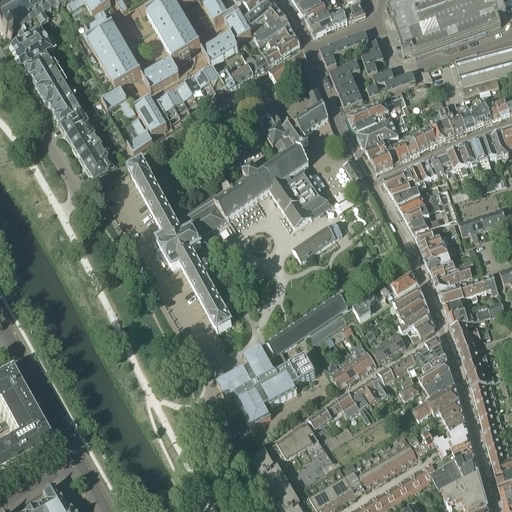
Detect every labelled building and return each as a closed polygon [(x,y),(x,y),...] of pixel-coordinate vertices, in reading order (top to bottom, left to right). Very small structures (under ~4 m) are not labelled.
[(20,40),(20,41),(23,39),(21,35),(25,33),(25,32),(29,30),(27,26),(35,21),(35,22),(36,22),(39,28),(46,24),(47,23),(46,23),(42,16),(55,9),(56,11),(63,8),(65,7),(70,3),(70,4),(72,3),(71,2),(69,0),(0,0),(0,33),(0,34),(4,41),(7,40),(8,41),(9,42),(11,41),(11,39),(11,37),(10,36),(15,33),(16,34),(17,36),(17,37),(18,37),(19,40),(20,40)] [(93,20),(94,19),(103,14),(95,0),(81,0),(66,9),(69,16),(85,6),(93,20)] [(116,94),(120,92),(122,90),(124,93),(136,114),(152,141),(167,132),(166,129),(170,127),(179,121),(189,116),(198,110),(197,108),(206,103),(215,97),(224,92),(227,97),(236,91),(229,81),(228,78),(227,77),(225,75),(218,80),(211,69),(238,53),(236,48),(230,38),(202,54),(170,0),(166,0),(113,31),(114,31),(111,33),(88,46),(116,94)] [(109,2),(112,0),(95,0),(103,14),(111,9),(107,3),(109,2)] [(112,0),(117,7),(122,15),(127,12),(120,0),(112,0)] [(178,0),(184,9),(195,3),(192,0),(178,0)] [(230,0),(230,1),(235,9),(241,4),(238,0),(230,0)] [(235,9),(238,14),(256,0),(238,0),(241,4),(235,9)] [(244,10),(251,19),(270,5),(266,0),(256,0),(238,14),(244,10)] [(290,1),(298,13),(319,0),(290,0),(290,1)] [(321,0),(319,0),(298,13),(303,21),(326,8),(321,0)] [(401,49),(402,51),(402,54),(401,54),(403,60),(414,56),(415,59),(501,30),(498,21),(507,18),(500,0),(393,0),(395,4),(387,7),(401,49)] [(238,14),(235,9),(230,1),(220,7),(217,1),(203,9),(215,28),(224,23),(236,16),(237,17),(238,16),(237,15),(238,14)] [(306,27),(330,14),(337,11),(337,8),(334,3),(326,8),(303,21),(306,27)] [(348,8),(350,12),(354,23),(365,19),(359,3),(348,8)] [(251,37),(255,35),(262,30),(259,27),(265,22),(276,14),(270,5),(251,19),(244,25),(244,24),(243,25),(251,37)] [(337,11),(330,14),(333,22),(337,31),(347,26),(344,19),(343,16),(340,9),(337,11)] [(348,18),(344,19),(347,26),(354,23),(350,12),(347,14),(348,18)] [(109,23),(103,14),(94,19),(99,27),(82,37),(88,46),(111,33),(106,25),(109,23)] [(259,27),(262,30),(266,28),(267,27),(273,24),(276,29),(285,23),(277,15),(277,14),(276,14),(265,22),(259,27)] [(306,27),(310,34),(321,28),(333,22),(330,14),(306,27)] [(236,16),(224,23),(238,46),(252,39),(251,37),(243,25),(238,16),(237,17),(236,16)] [(333,22),(321,28),(322,31),(321,33),(322,37),(337,31),(333,22)] [(255,55),(256,57),(259,60),(260,60),(267,71),(268,70),(262,60),(275,52),(294,40),(290,33),(285,23),(276,29),(273,24),(267,27),(266,28),(262,30),(255,35),(258,40),(254,43),(259,53),(255,55)] [(321,28),(310,34),(314,41),(322,37),(321,33),(322,31),(321,28)] [(23,39),(20,41),(21,43),(22,44),(17,47),(16,45),(8,49),(16,61),(15,62),(20,71),(27,67),(50,53),(49,53),(55,50),(50,41),(44,44),(38,34),(34,36),(33,33),(23,39)] [(365,37),(357,40),(361,49),(369,46),(365,37)] [(294,40),(275,52),(281,62),(299,51),(300,51),(295,42),(294,40)] [(357,40),(348,43),(351,53),(361,49),(357,40)] [(348,43),(338,47),(342,57),(351,53),(348,43)] [(476,55),(460,59),(461,62),(477,58),(477,59),(511,49),(511,44),(476,55)] [(367,50),(370,59),(380,55),(376,46),(367,50)] [(338,47),(329,51),(333,61),(342,57),(338,47)] [(496,82),(511,77),(511,49),(477,59),(477,58),(461,62),(457,64),(455,64),(462,92),(462,91),(464,100),(499,90),(496,82)] [(320,55),(324,64),(333,61),(329,51),(320,55)] [(262,60),(268,70),(281,62),(275,52),(262,60)] [(380,55),(370,59),(374,68),(383,64),(380,55)] [(314,111),(305,117),(283,132),(279,127),(280,127),(274,119),(270,122),(269,121),(258,129),(264,137),(272,149),(274,148),(283,160),(264,173),(261,169),(255,173),(252,168),(242,175),(245,180),(229,191),(226,185),(221,189),(224,194),(212,201),(212,202),(180,223),(177,218),(171,221),(150,182),(151,182),(142,166),(132,172),(128,174),(137,190),(137,189),(165,241),(157,245),(160,251),(163,258),(163,259),(164,260),(165,261),(169,268),(172,273),(181,269),(209,320),(208,320),(217,336),(232,328),(223,312),(223,313),(203,276),(209,273),(206,268),(200,271),(191,256),(201,250),(204,253),(206,254),(207,254),(208,253),(208,250),(203,241),(212,234),(219,244),(230,236),(226,230),(228,229),(226,225),(270,196),(295,233),(310,222),(311,223),(333,209),(329,203),(327,205),(321,197),(319,194),(305,173),(310,170),(298,152),(308,146),(303,139),(329,123),(323,108),(303,57),(269,80),(277,91),(300,75),(314,111)] [(256,57),(250,60),(259,76),(267,71),(260,60),(259,60),(256,57)] [(29,81),(32,86),(56,72),(52,65),(47,58),(22,73),(28,82),(29,81)] [(361,62),(365,71),(374,68),(370,59),(361,62)] [(244,65),(247,69),(254,79),(259,76),(250,60),(244,65)] [(333,61),(324,64),(327,73),(337,69),(333,61)] [(235,64),(232,65),(245,85),(254,79),(247,69),(242,72),(238,67),(237,68),(235,64)] [(232,65),(229,67),(234,74),(228,78),(229,81),(236,91),(245,85),(232,65)] [(356,66),(347,70),(351,79),(360,75),(356,66)] [(374,68),(365,71),(368,80),(377,77),(374,68)] [(347,70),(339,73),(343,83),(351,79),(347,70)] [(33,94),(38,103),(65,87),(56,72),(32,86),(36,93),(33,94)] [(329,77),(333,87),(343,83),(339,73),(329,77)] [(421,75),(425,86),(432,84),(428,73),(422,75),(421,75)] [(391,75),(381,78),(385,87),(394,84),(391,75)] [(412,77),(403,80),(406,90),(415,86),(412,77)] [(372,81),(375,90),(376,90),(376,91),(385,88),(385,87),(381,78),(372,81)] [(343,83),(346,92),(355,88),(351,79),(343,83)] [(403,80),(394,84),(398,93),(406,90),(403,80)] [(333,87),(337,96),(346,92),(343,83),(333,87)] [(398,93),(394,84),(385,87),(385,88),(388,97),(398,93)] [(46,110),(50,115),(73,101),(69,94),(65,87),(38,103),(43,112),(46,110)] [(346,92),(350,101),(359,97),(355,88),(346,92)] [(376,90),(375,90),(367,94),(370,103),(379,100),(376,91),(376,90)] [(505,91),(499,93),(501,101),(507,99),(505,91)] [(337,96),(341,105),(350,101),(346,92),(337,96)] [(101,105),(107,115),(120,107),(129,122),(136,118),(121,93),(101,105)] [(359,97),(350,101),(353,109),(363,106),(359,97)] [(436,113),(438,113),(443,111),(440,102),(438,99),(432,101),(436,113)] [(380,121),(382,127),(401,119),(409,116),(406,110),(405,107),(406,107),(403,100),(384,107),(389,117),(380,121)] [(57,131),(58,131),(82,115),(73,101),(50,115),(53,121),(52,122),(57,131)] [(350,101),(341,105),(344,113),(353,109),(350,101)] [(490,110),(486,111),(492,126),(501,123),(495,108),(494,103),(488,105),(490,110)] [(505,105),(495,108),(501,123),(510,120),(506,110),(505,105)] [(348,122),(352,132),(380,121),(389,117),(384,107),(366,114),(348,122)] [(466,107),(455,111),(457,116),(459,116),(468,112),(466,107)] [(484,107),(475,110),(483,129),(492,126),(486,111),(484,107)] [(473,115),(470,117),(476,132),(483,129),(475,110),(471,111),(473,115)] [(64,141),(86,129),(84,126),(92,120),(87,112),(82,115),(58,131),(62,137),(61,137),(62,138),(64,141)] [(442,123),(439,124),(446,144),(454,141),(446,120),(450,119),(448,112),(439,115),(442,123)] [(468,112),(459,116),(466,136),(476,132),(470,117),(469,117),(469,116),(468,112)] [(453,118),(450,119),(446,120),(454,141),(466,136),(459,116),(457,116),(455,117),(457,122),(454,123),(453,118)] [(401,119),(382,127),(356,139),(362,150),(365,156),(366,156),(383,148),(399,141),(397,137),(403,134),(407,132),(404,125),(401,119)] [(352,132),(356,139),(382,127),(380,121),(352,132)] [(140,140),(127,148),(134,160),(153,147),(138,122),(132,126),(140,140)] [(430,128),(432,133),(437,148),(446,144),(439,124),(430,128)] [(71,152),(71,153),(93,140),(90,135),(89,136),(85,129),(86,129),(64,141),(65,142),(68,148),(69,149),(71,152)] [(432,133),(422,137),(429,152),(437,148),(432,133)] [(501,138),(507,155),(511,152),(511,151),(511,135),(505,138),(501,138)] [(422,137),(413,142),(420,157),(428,152),(429,152),(422,137)] [(481,146),(488,164),(496,162),(496,163),(497,163),(501,161),(508,160),(508,159),(509,159),(507,155),(501,138),(500,139),(495,141),(492,142),(491,142),(481,146)] [(77,163),(99,150),(96,146),(95,147),(92,141),(93,140),(71,153),(72,153),(75,159),(75,160),(76,160),(78,163),(77,163)] [(403,146),(403,147),(410,161),(420,157),(413,142),(403,146)] [(469,150),(479,176),(491,172),(488,164),(481,146),(478,147),(470,150),(469,150)] [(385,151),(388,159),(389,161),(396,158),(400,166),(410,161),(403,147),(393,151),(395,155),(393,156),(389,149),(385,151)] [(366,156),(371,167),(388,159),(385,151),(383,148),(366,156)] [(84,175),(104,163),(106,161),(103,157),(102,158),(98,152),(99,151),(99,150),(77,163),(78,164),(82,170),(81,170),(82,171),(84,174),(84,175)] [(458,154),(468,180),(479,176),(469,150),(458,154)] [(453,175),(454,177),(458,175),(461,182),(468,180),(458,154),(458,155),(448,159),(447,159),(453,175)] [(104,163),(84,175),(85,175),(88,181),(89,182),(91,185),(91,186),(99,182),(100,183),(105,179),(104,178),(116,171),(109,159),(106,161),(104,163)] [(388,159),(371,167),(376,176),(393,169),(389,161),(388,159)] [(438,163),(444,178),(446,181),(448,180),(447,178),(448,178),(447,175),(449,175),(450,177),(453,184),(456,183),(454,177),(453,175),(447,159),(438,163)] [(342,167),(345,172),(355,189),(359,187),(363,185),(353,168),(352,168),(349,163),(342,167)] [(431,166),(437,181),(444,178),(438,163),(437,163),(435,164),(431,166)] [(424,169),(432,183),(437,181),(431,166),(424,169)] [(416,172),(423,187),(432,183),(424,169),(416,172)] [(408,175),(413,186),(415,191),(419,189),(421,194),(426,192),(423,187),(416,172),(408,175)] [(408,175),(403,178),(407,188),(413,186),(408,175)] [(383,187),(389,196),(407,188),(403,178),(392,183),(383,187)] [(484,190),(486,196),(507,189),(505,184),(484,190)] [(389,196),(393,203),(417,195),(415,191),(409,193),(407,188),(389,196)] [(393,203),(398,212),(422,202),(428,200),(426,192),(421,194),(417,195),(393,203)] [(403,221),(408,229),(429,220),(427,217),(443,212),(448,226),(456,223),(447,193),(440,196),(443,206),(437,208),(419,213),(403,221)] [(463,203),(461,197),(461,195),(451,198),(454,206),(463,203)] [(398,212),(403,221),(419,213),(437,208),(443,206),(440,196),(428,200),(422,202),(398,212)] [(498,214),(491,217),(498,238),(500,237),(498,230),(507,227),(502,213),(502,214),(498,216),(498,214)] [(480,220),(485,234),(493,232),(495,239),(498,238),(491,217),(484,219),(484,220),(481,221),(480,220)] [(429,220),(408,229),(413,238),(414,238),(414,237),(429,232),(439,229),(437,224),(431,226),(429,220)] [(476,221),(469,224),(476,245),(479,244),(476,237),(485,234),(480,220),(480,221),(476,223),(476,221)] [(476,245),(469,224),(462,226),(463,227),(459,228),(458,227),(463,242),(471,239),(473,246),(476,245)] [(342,238),(341,236),(334,226),(292,254),(301,266),(320,253),(342,238)] [(415,241),(418,249),(434,244),(432,235),(415,241)] [(418,249),(421,257),(443,249),(444,249),(449,248),(446,240),(434,244),(418,249)] [(444,249),(443,249),(421,257),(424,265),(425,267),(429,276),(441,271),(444,280),(433,284),(436,293),(437,293),(441,291),(462,284),(457,273),(455,274),(455,273),(452,266),(451,267),(448,259),(456,257),(454,252),(446,255),(446,254),(444,249)] [(467,253),(469,260),(475,258),(473,251),(467,253)] [(405,280),(391,287),(395,295),(397,300),(417,288),(411,276),(410,277),(410,275),(407,270),(406,269),(403,263),(403,262),(403,261),(397,264),(405,280)] [(459,272),(455,273),(455,274),(457,273),(462,284),(472,280),(472,279),(472,280),(469,269),(473,266),(472,262),(457,267),(459,272)] [(429,276),(433,284),(444,280),(441,271),(429,276)] [(511,294),(511,279),(509,273),(508,274),(508,275),(506,275),(506,274),(499,277),(504,291),(510,288),(511,294)] [(493,280),(482,283),(486,295),(491,294),(493,299),(498,297),(493,280)] [(482,283),(471,287),(476,299),(486,295),(482,283)] [(395,295),(391,287),(386,290),(386,289),(368,302),(352,312),(360,325),(374,316),(369,308),(376,303),(378,306),(395,295)] [(471,287),(454,293),(459,305),(471,301),(473,306),(477,304),(476,299),(471,287)] [(418,292),(405,299),(411,308),(422,301),(422,300),(421,300),(418,293),(419,293),(419,291),(418,292)] [(454,293),(449,294),(454,307),(455,307),(459,305),(454,293)] [(454,307),(449,294),(438,298),(443,310),(454,307)] [(273,361),(268,364),(261,352),(243,361),(249,371),(244,374),(244,373),(216,388),(227,407),(235,403),(250,436),(271,424),(267,414),(269,412),(270,413),(298,398),(296,393),(299,391),(299,392),(316,383),(316,380),(305,362),(289,371),(282,358),(348,313),(338,297),(290,330),(265,347),(270,356),(273,361)] [(395,317),(396,318),(405,312),(409,310),(411,308),(405,299),(399,303),(393,307),(398,316),(395,317)] [(407,336),(411,333),(429,322),(423,305),(422,301),(411,308),(409,310),(405,312),(396,318),(401,326),(403,330),(399,333),(402,339),(407,336)] [(443,312),(447,321),(468,315),(465,305),(460,307),(453,309),(443,312)] [(447,321),(451,333),(467,329),(491,321),(489,315),(487,310),(468,315),(447,321)] [(343,321),(346,325),(355,319),(352,314),(343,321)] [(342,320),(338,322),(342,329),(346,326),(342,320)] [(338,322),(334,325),(338,331),(342,329),(338,322)] [(429,322),(411,333),(414,337),(410,340),(414,347),(434,334),(429,322)] [(334,325),(330,328),(335,334),(338,331),(334,325)] [(330,328),(326,330),(331,337),(335,334),(330,328)] [(341,334),(342,335),(346,340),(352,336),(348,329),(341,334)] [(364,337),(359,329),(356,331),(361,339),(364,337)] [(451,333),(455,343),(478,336),(477,332),(477,331),(468,333),(467,329),(451,333)] [(326,330),(323,333),(327,339),(331,337),(326,330)] [(323,333),(319,335),(323,342),(327,339),(323,333)] [(319,335),(315,338),(319,344),(323,342),(319,335)] [(340,335),(336,337),(340,344),(344,341),(340,335)] [(396,336),(390,340),(399,356),(406,352),(396,336)] [(460,357),(464,371),(487,363),(485,357),(477,360),(474,352),(472,344),(480,342),(479,336),(478,336),(455,343),(459,355),(460,357)] [(330,341),(335,348),(336,347),(340,344),(336,337),(332,340),(330,341)] [(315,338),(311,341),(315,347),(319,344),(315,338)] [(390,340),(383,344),(392,360),(399,356),(390,340)] [(315,347),(311,341),(307,343),(311,350),(315,347)] [(333,349),(335,348),(330,341),(328,343),(324,345),(329,352),(333,349)] [(431,358),(441,351),(438,342),(425,349),(425,350),(431,358)] [(383,344),(376,348),(386,364),(392,360),(383,344)] [(329,352),(324,345),(320,348),(325,354),(329,352)] [(359,346),(353,350),(369,374),(376,370),(369,360),(366,356),(359,346)] [(386,364),(376,348),(369,353),(379,368),(386,364)] [(321,357),(318,352),(317,350),(313,353),(317,359),(321,357)] [(357,362),(354,364),(363,378),(369,374),(353,350),(350,352),(357,362)] [(423,363),(431,358),(425,350),(418,354),(423,363)] [(423,374),(444,360),(441,351),(431,358),(423,363),(416,367),(416,368),(418,371),(421,370),(423,374)] [(411,358),(416,367),(423,363),(418,354),(411,358)] [(345,357),(342,359),(358,382),(363,378),(354,364),(349,358),(347,359),(345,357)] [(414,374),(418,371),(416,368),(416,367),(411,358),(410,358),(402,364),(413,381),(417,379),(414,374)] [(338,366),(342,372),(351,386),(358,382),(342,359),(339,361),(341,364),(338,366)] [(426,381),(447,367),(444,360),(423,374),(422,375),(426,381)] [(464,371),(468,382),(483,377),(481,372),(489,369),(487,363),(464,371)] [(329,366),(331,369),(345,390),(351,386),(342,372),(339,374),(332,364),(329,366)] [(412,382),(413,381),(402,364),(396,367),(403,379),(408,376),(412,382)] [(394,385),(403,379),(396,367),(388,372),(395,384),(394,384),(394,385)] [(447,367),(426,381),(418,385),(420,387),(424,393),(426,392),(450,377),(447,367)] [(345,390),(331,369),(329,370),(330,372),(326,375),(339,394),(345,390)] [(385,390),(394,384),(395,384),(388,372),(378,378),(385,390)] [(0,480),(54,450),(11,373),(0,379),(0,480)] [(432,403),(453,390),(450,377),(426,392),(432,403)] [(468,382),(471,393),(492,387),(500,385),(500,382),(498,382),(493,383),(493,380),(484,383),(483,377),(468,382)] [(390,398),(385,390),(378,378),(370,383),(368,385),(360,390),(371,408),(381,401),(382,403),(390,398)] [(424,393),(420,387),(418,385),(413,388),(410,383),(401,388),(404,394),(399,396),(405,405),(419,397),(424,393)] [(472,395),(474,401),(494,395),(492,387),(471,393),(472,395)] [(366,411),(371,408),(360,390),(354,394),(366,411)] [(436,419),(458,405),(453,390),(432,403),(416,413),(412,416),(418,425),(427,420),(428,420),(427,419),(432,417),(434,421),(436,419)] [(362,413),(366,411),(354,394),(349,397),(359,415),(363,420),(366,418),(362,413)] [(474,401),(476,408),(496,402),(494,395),(474,401)] [(347,423),(359,415),(349,397),(337,405),(343,413),(341,414),(344,418),(347,423)] [(476,408),(478,415),(498,410),(496,402),(476,408)] [(331,421),(333,425),(344,418),(341,414),(343,413),(337,405),(325,414),(331,421)] [(446,430),(463,420),(458,405),(436,419),(437,421),(440,420),(446,430)] [(478,415),(480,423),(500,417),(498,410),(478,415)] [(336,429),(333,425),(331,421),(325,414),(317,420),(324,429),(328,427),(334,435),(338,432),(336,430),(336,429)] [(480,423),(482,432),(502,426),(500,417),(480,423)] [(316,436),(319,440),(326,434),(324,429),(317,420),(309,425),(308,425),(316,436)] [(446,430),(450,438),(465,429),(463,421),(463,420),(446,430)] [(483,437),(484,439),(504,434),(502,426),(482,432),(483,437)] [(278,511),(335,511),(362,496),(417,464),(400,435),(338,472),(338,471),(334,465),(332,466),(306,427),(251,464),(278,511)] [(451,459),(471,450),(470,449),(469,444),(468,441),(467,435),(466,435),(465,429),(450,438),(446,440),(446,439),(439,443),(437,439),(431,442),(436,450),(439,457),(442,463),(442,464),(447,461),(445,457),(451,454),(452,457),(450,458),(451,459)] [(484,439),(486,448),(506,442),(504,434),(484,439)] [(427,455),(436,450),(431,442),(427,435),(421,439),(425,446),(423,447),(427,455)] [(418,461),(427,455),(423,447),(420,449),(416,442),(409,446),(418,461)] [(486,448),(488,455),(508,448),(506,442),(486,448)] [(488,457),(490,464),(510,457),(508,448),(488,455),(488,457)] [(436,477),(462,463),(473,457),(471,450),(451,459),(447,461),(442,464),(442,463),(432,470),(436,477)] [(465,471),(475,466),(473,457),(462,463),(465,471)] [(490,464),(492,470),(511,463),(511,462),(510,457),(490,464)] [(433,484),(442,499),(448,496),(475,483),(479,482),(478,478),(475,466),(465,471),(462,463),(436,477),(430,481),(429,481),(431,485),(433,484)] [(511,463),(492,470),(495,480),(511,473),(511,463)] [(425,472),(430,481),(436,477),(432,470),(431,468),(425,472)] [(426,489),(431,485),(429,481),(430,481),(425,472),(418,476),(426,489)] [(511,473),(495,480),(497,490),(511,485),(511,473)] [(420,492),(426,489),(418,476),(412,480),(420,492)] [(413,496),(420,492),(412,480),(406,483),(413,496)] [(461,511),(463,511),(487,511),(483,496),(479,482),(475,483),(448,496),(442,499),(448,511),(461,511)] [(407,500),(413,496),(406,483),(400,487),(407,500)] [(511,485),(497,490),(501,502),(511,497),(511,485)] [(401,503),(407,500),(400,487),(393,491),(401,503)] [(395,507),(401,503),(393,491),(387,494),(395,507)] [(45,507),(36,511),(63,511),(60,507),(54,496),(53,494),(41,501),(45,507)] [(389,511),(395,507),(387,494),(381,498),(389,511)] [(511,497),(501,502),(503,511),(511,507),(511,497)] [(380,511),(386,511),(389,511),(381,498),(375,502),(380,511)] [(371,511),(380,511),(375,502),(368,506),(371,511)]
